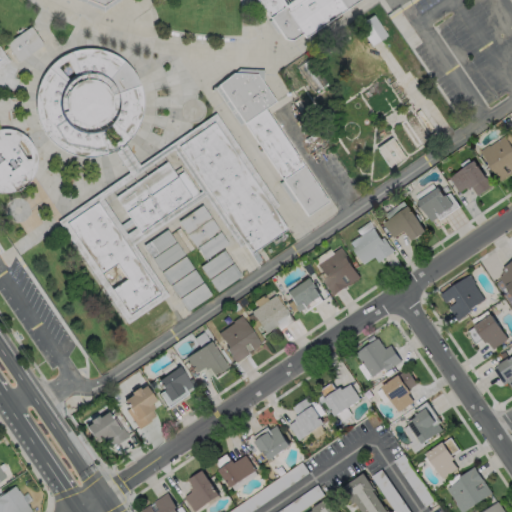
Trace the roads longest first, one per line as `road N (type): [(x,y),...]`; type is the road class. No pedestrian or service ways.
road 1 (residential): [(511,220),(81,511)]
road 2 (residential): [(511,456),(407,291)]
road 3 (primary): [(105,496),(0,336)]
